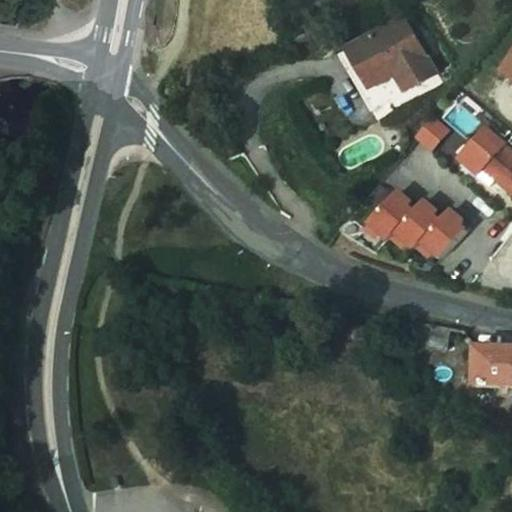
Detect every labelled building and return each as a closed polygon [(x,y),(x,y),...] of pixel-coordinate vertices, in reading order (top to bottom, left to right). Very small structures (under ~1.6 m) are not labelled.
[(349,51),(382,107),(407,93),(397,75),(408,69),(418,86),(438,75),(405,19),(349,51)] [(373,112),(382,107),(349,51),(340,56),(373,112)] [(408,69),(397,75),(407,93),(418,86),(408,69)] [(431,123),(418,138),(431,149),(444,134),(431,123)] [(511,151),(488,131),(463,160),(480,175),(486,168),(499,179),(497,181),(498,182),(511,193),(511,151)] [(480,175),(478,176),(486,183),(492,188),(498,182),(497,181),(499,179),(486,168),(480,175)] [(381,187),(375,194),(382,201),(389,193),(381,187)] [(407,199),(400,193),(373,225),(392,242),(399,234),(418,251),(425,243),(444,260),(468,232),(462,227),(466,223),(458,216),(452,212),(442,223),(436,218),(440,214),(431,207),(426,202),(416,214),(411,209),(414,205),(407,199)] [(244,293),(216,288),(214,300),(220,301),(219,309),(241,313),(244,293)] [(453,329),(435,326),(432,349),(450,351),(453,329)] [(511,388),(511,348),(479,348),(478,389),(511,388)] [(418,425),(411,430),(417,438),(423,434),(418,425)]
